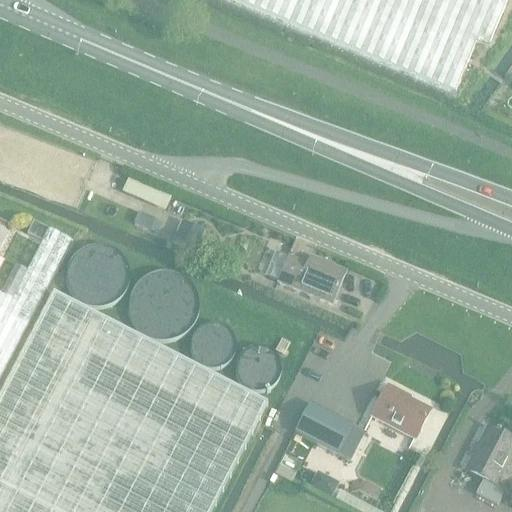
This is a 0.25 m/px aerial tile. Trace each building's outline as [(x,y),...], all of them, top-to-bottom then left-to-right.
[(233,0),(454,92),(478,37),(490,42),(507,0),(233,0)] [(189,209),(170,200),(165,212),(184,221),(189,209)] [(138,213),(133,225),(149,232),(154,222),(154,221),(138,213)] [(194,256),(204,232),(180,222),(170,246),(194,256)] [(0,380),(71,243),(46,231),(26,274),(14,267),(0,294),(0,380)] [(81,241),(65,286),(113,303),(129,258),(81,241)] [(330,306),(345,273),(309,258),(305,266),(288,258),(277,284),(330,306)] [(162,266),(127,307),(169,342),(204,301),(162,266)] [(0,511),(211,511),(265,407),(52,297),(0,398),(0,511)] [(192,349),(225,363),(237,335),(203,321),(192,349)] [(284,363),(255,342),(237,367),(266,388),(284,363)] [(414,441),(429,411),(401,397),(402,395),(386,387),(370,419),(414,441)] [(293,435),(288,446),(303,454),(309,443),(338,457),(348,462),(363,433),(356,429),(352,427),(308,405),(293,435)] [(475,496),(496,508),(503,492),(494,488),(511,452),(511,442),(487,430),(465,473),(482,482),(475,496)] [(274,475),(313,496),(313,495),(323,477),(300,465),(295,475),(278,466),(274,475)] [(327,475),(318,492),(355,511),(381,511),(378,503),(359,492),(345,497),(335,492),(339,483),(337,476),(331,473),(327,475)]
